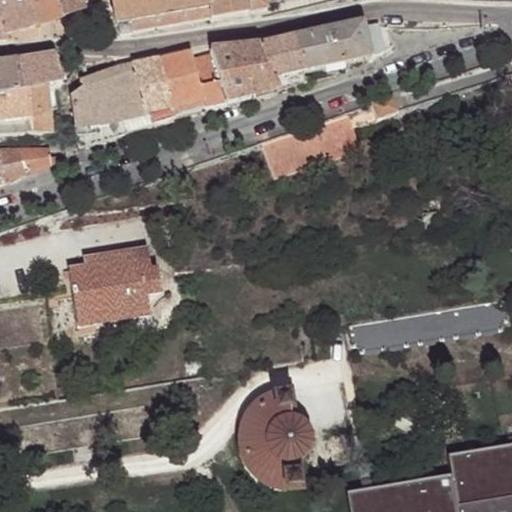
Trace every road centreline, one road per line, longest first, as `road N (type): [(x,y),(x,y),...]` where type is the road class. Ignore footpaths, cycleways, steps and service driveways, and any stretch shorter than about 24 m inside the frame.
road 1 (tertiary): [(0,216),(511,36)]
road 2 (residential): [(511,9),(376,8),(116,48),(0,51)]
